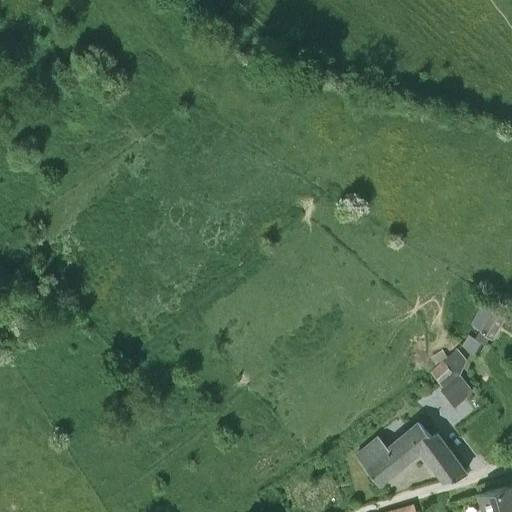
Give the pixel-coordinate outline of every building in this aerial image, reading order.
[(471,323),(482,329),(493,309),(483,303),(471,323)] [(489,335),(491,336),(507,309),(497,303),(493,309),(482,329),(481,331),(489,335)] [(477,338),(470,334),(464,344),(475,351),(481,340),(485,342),(489,335),(481,331),(477,338)] [(432,371),(444,387),(441,389),(454,406),(473,390),(460,374),(466,363),(454,350),(438,365),(432,371)] [(436,431),(433,433),(422,419),(409,429),(388,448),(378,435),(354,453),(361,460),(378,481),(421,445),(447,479),(466,471),(436,431)] [(511,511),(511,483),(480,493),(485,511),(511,511)] [(416,511),(414,503),(382,511),(416,511)]
